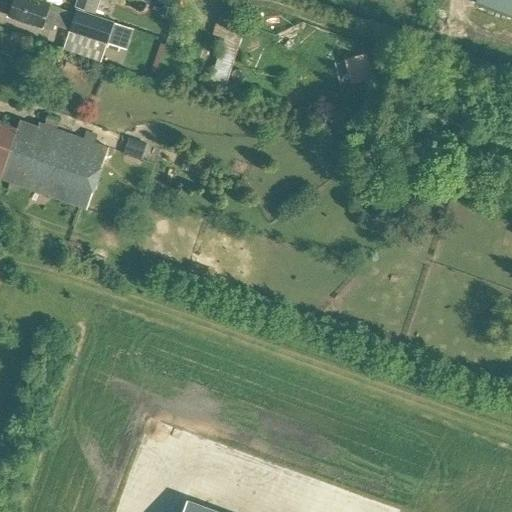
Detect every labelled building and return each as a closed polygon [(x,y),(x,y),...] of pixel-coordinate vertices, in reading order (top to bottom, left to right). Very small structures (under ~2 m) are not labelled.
[(74,14),(51,6),(34,0),(14,0),(13,4),(10,5),(8,12),(10,14),(9,17),(44,29),(44,28),(52,30),(53,27),(68,31),(62,50),(101,63),(114,22),(75,10),(74,14)] [(99,0),(76,0),(75,7),(95,14),(99,0)] [(511,0),(478,0),(478,1),(511,12),(511,0)] [(207,89),(222,94),(244,26),(218,17),(212,34),(223,38),(207,89)] [(48,117),(45,126),(40,124),(38,128),(21,122),(18,130),(0,123),(0,163),(1,164),(0,165),(0,180),(87,211),(109,149),(56,130),(59,121),(48,117)] [(146,144),(129,139),(124,154),(141,159),(146,144)] [(217,272),(195,264),(189,280),(210,288),(217,272)] [(218,511),(188,501),(183,511),(218,511)]
